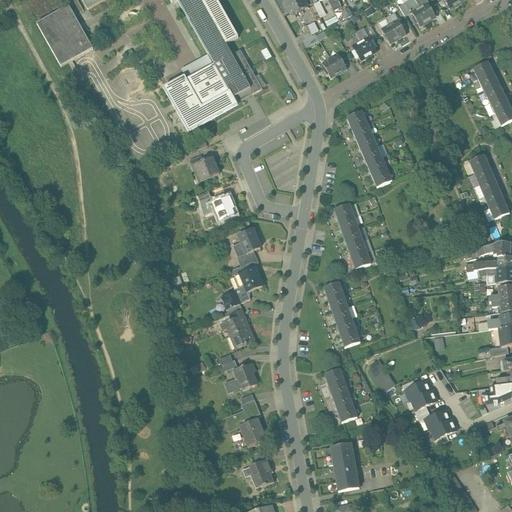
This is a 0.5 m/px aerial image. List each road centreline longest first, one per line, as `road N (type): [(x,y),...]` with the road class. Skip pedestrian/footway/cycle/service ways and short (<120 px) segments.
road 1 (residential): [(308,511),(283,352),(317,103)]
road 2 (residential): [(317,103),(500,0)]
